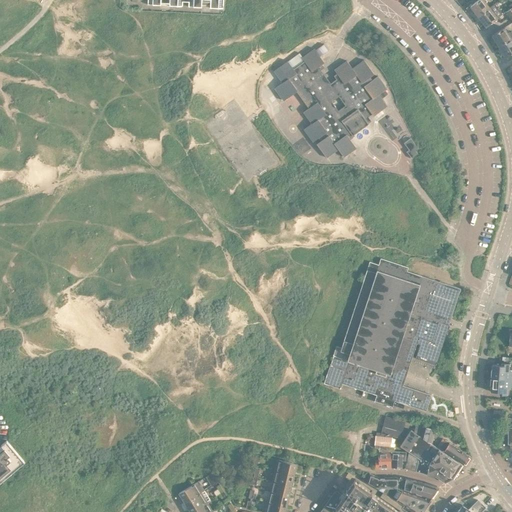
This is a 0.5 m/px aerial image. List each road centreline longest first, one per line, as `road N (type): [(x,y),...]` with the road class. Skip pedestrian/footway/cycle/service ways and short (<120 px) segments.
road 1 (secondary): [(491,471),(467,392),(489,294)]
road 2 (secondary): [(511,134),(472,47),(431,0)]
